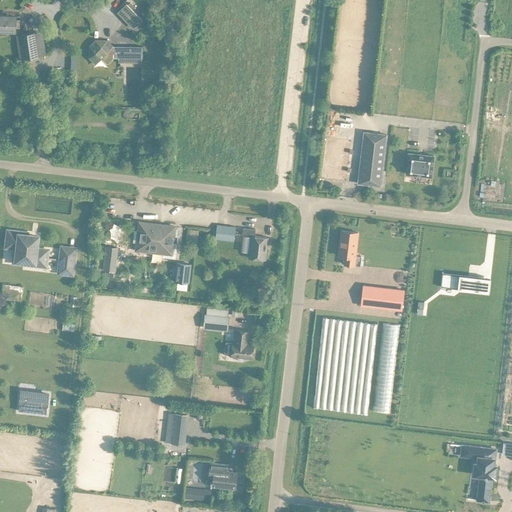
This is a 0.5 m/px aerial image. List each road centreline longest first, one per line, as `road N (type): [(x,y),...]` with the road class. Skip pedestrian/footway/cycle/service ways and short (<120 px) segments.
road 1 (residential): [(310,206),(0,169)]
road 2 (residential): [(274,511),(310,206)]
road 3 (residential): [(511,50),(489,47),(483,54),(463,224)]
road 4 (unknown): [(282,201),(298,0)]
road 5 (residential): [(463,224),(310,206)]
